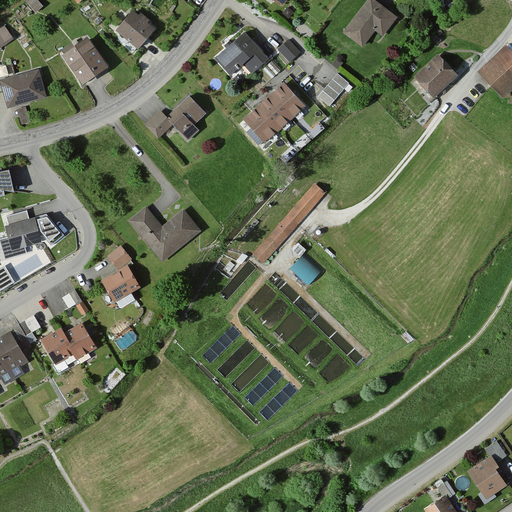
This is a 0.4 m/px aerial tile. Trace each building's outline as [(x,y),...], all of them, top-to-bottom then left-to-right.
[(39,0),(28,0),(34,10),(43,6),(39,0)] [(266,0),(280,10),(287,0),(266,0)] [(397,19),(371,0),(367,0),(342,34),(361,49),(374,32),(382,39),(397,19)] [(120,32),(139,49),(152,34),(134,18),(120,32)] [(0,45),(11,39),(5,29),(0,31),(0,45)] [(267,61),(242,33),(213,59),(229,77),(242,65),(251,75),(267,61)] [(297,54),(286,41),(277,49),(289,62),(297,54)] [(104,71),(88,44),(67,56),(83,83),(104,71)] [(511,91),(511,54),(506,47),(477,74),(502,101),(511,91)] [(432,99),(456,77),(438,56),(413,78),(432,99)] [(347,85),(336,75),(321,93),(332,103),(347,85)] [(9,108),(42,98),(35,76),(3,87),(9,108)] [(303,108),(281,84),(240,121),(263,145),(303,108)] [(203,116),(187,98),(165,118),(159,112),(143,127),(157,141),(171,127),(186,143),(198,132),(192,126),(203,116)] [(0,199),(3,199),(2,193),(12,194),(7,173),(0,174),(0,199)] [(323,195),(312,185),(251,254),(262,264),(323,195)] [(198,232),(181,211),(160,227),(144,208),(128,221),(160,262),(198,232)] [(38,238),(40,237),(49,247),(62,237),(44,216),(31,220),(31,221),(3,228),(6,240),(0,241),(0,248),(3,261),(24,256),(23,249),(40,245),(38,238)] [(129,260),(119,247),(105,258),(115,270),(129,260)] [(290,266),(308,284),(322,269),(304,252),(290,266)] [(139,289),(126,267),(99,282),(112,304),(139,289)] [(81,302),(74,291),(61,299),(67,310),(81,302)] [(81,303),(75,307),(80,316),(86,312),(81,303)] [(39,329),(32,317),(10,330),(13,334),(10,335),(9,333),(0,337),(0,378),(26,363),(19,352),(36,342),(31,334),(39,329)] [(94,351),(80,325),(62,335),(59,330),(40,341),(54,367),(72,357),(75,361),(94,351)] [(490,458),(466,473),(484,500),(506,488),(490,458)] [(454,511),(443,497),(422,511),(423,511),(454,511)]
